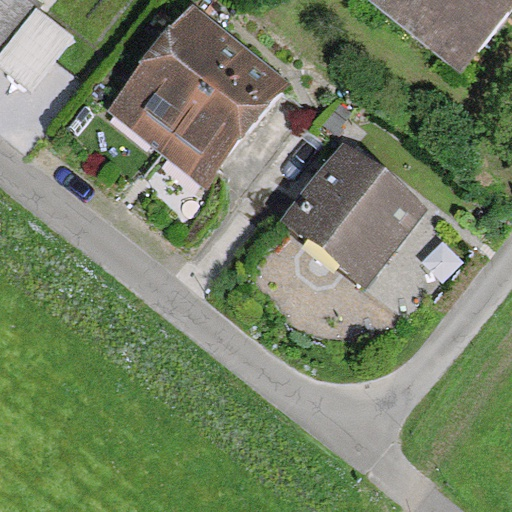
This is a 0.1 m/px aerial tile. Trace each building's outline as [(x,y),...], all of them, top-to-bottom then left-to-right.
[(0,0),(0,54),(34,84),(77,34),(36,0),(0,0)] [(511,9),(511,0),(371,0),(371,1),(464,72),(511,9)] [(163,154),(245,47),(194,8),(112,115),(163,154)] [(288,80),(245,47),(163,154),(206,187),(288,80)] [(350,147),(291,219),(374,286),(432,215),(350,147)]
